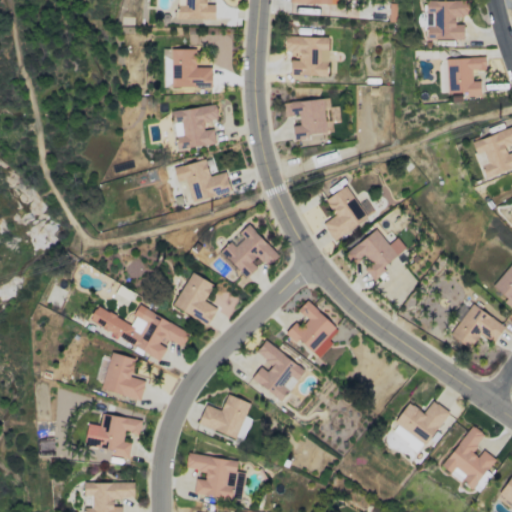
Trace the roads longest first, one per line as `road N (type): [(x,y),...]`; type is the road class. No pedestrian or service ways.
road 1 (tertiary): [(511,419),(367,319),(309,261),(264,162),(252,70),(257,0)]
road 2 (residential): [(162,511),(162,468),(182,404),(213,359),(309,261)]
